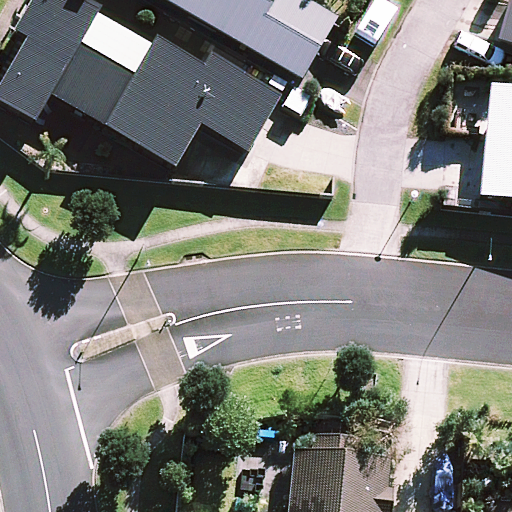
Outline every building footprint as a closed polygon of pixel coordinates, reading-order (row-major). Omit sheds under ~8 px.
[(197,74),(68,0),(36,0),(15,37),(26,43),(0,87),(0,108),(32,127),(47,101),(173,173),(197,130),(244,157),(277,99),(206,58),(197,74)] [(153,0),(296,82),(332,21),(295,0),(153,0)] [(511,0),(508,0),(496,46),(511,50),(511,0)] [(511,94),(489,92),(478,199),(511,202),(511,94)] [(387,511),(393,453),(293,444),(286,511),(387,511)]
